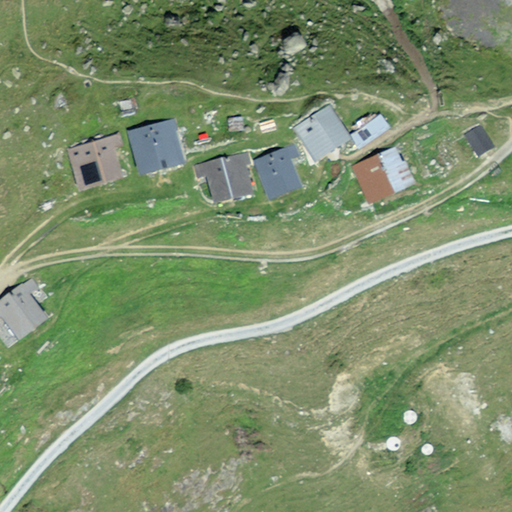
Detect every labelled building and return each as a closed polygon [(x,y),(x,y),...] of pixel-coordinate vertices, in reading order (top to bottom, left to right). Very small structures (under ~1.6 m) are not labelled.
[(298,129),(316,158),(346,139),(328,110),(298,129)] [(387,127),(380,116),(352,135),(359,146),(387,127)] [(143,171),(181,160),(171,124),(133,134),(143,171)] [(70,150),(80,188),(119,177),(110,146),(118,143),(116,137),(70,150)] [(259,162),(273,196),(298,186),(287,158),(295,154),(293,148),(259,162)] [(395,151),(358,167),(373,199),(410,183),(395,151)] [(215,199),(251,190),(244,164),(250,162),(248,154),(198,168),(200,174),(208,172),(215,199)] [(36,288),(31,281),(0,302),(0,314),(3,312),(20,336),(45,318),(27,294),(36,288)]
